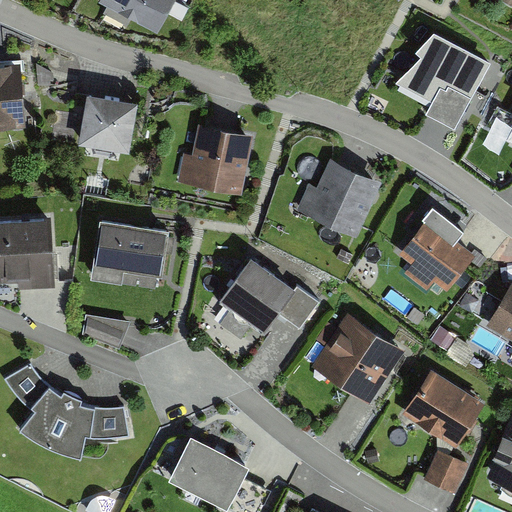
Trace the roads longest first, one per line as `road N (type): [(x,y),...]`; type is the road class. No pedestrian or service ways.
road 1 (residential): [(511,222),(457,180),(346,120),(109,51),(0,7)]
road 2 (residential): [(407,511),(320,458),(239,393)]
